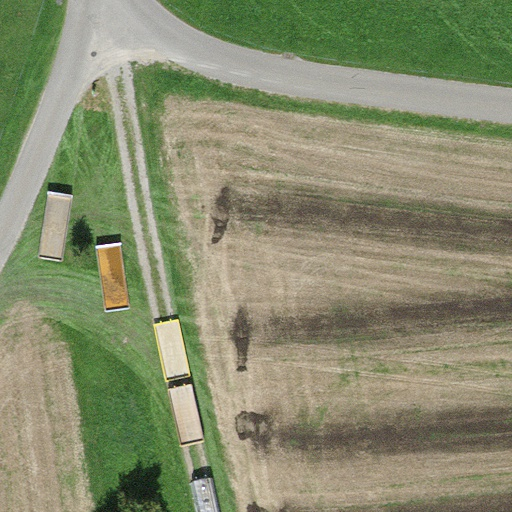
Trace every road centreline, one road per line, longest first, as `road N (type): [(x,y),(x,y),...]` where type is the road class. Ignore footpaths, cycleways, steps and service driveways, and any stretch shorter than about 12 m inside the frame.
road 1 (track): [(99,0),(209,511)]
road 2 (unclassified): [(189,54),(511,104)]
road 3 (unclassified): [(97,0),(29,194),(0,244)]
